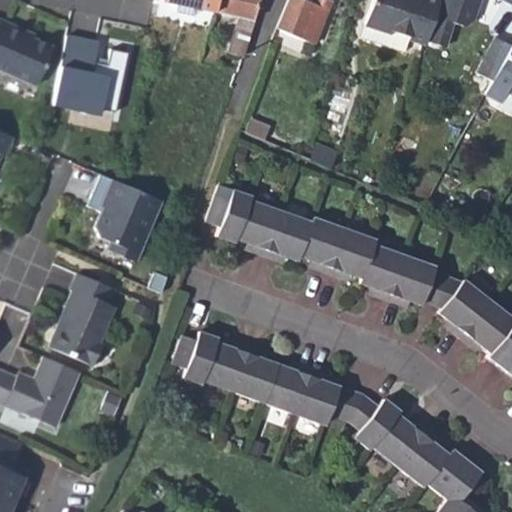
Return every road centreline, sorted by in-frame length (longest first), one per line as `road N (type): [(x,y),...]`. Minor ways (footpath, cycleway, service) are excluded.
road 1 (residential): [(511,450),(403,368),(211,293)]
road 2 (residential): [(0,284),(10,288),(63,165)]
road 3 (residential): [(228,122),(272,0)]
